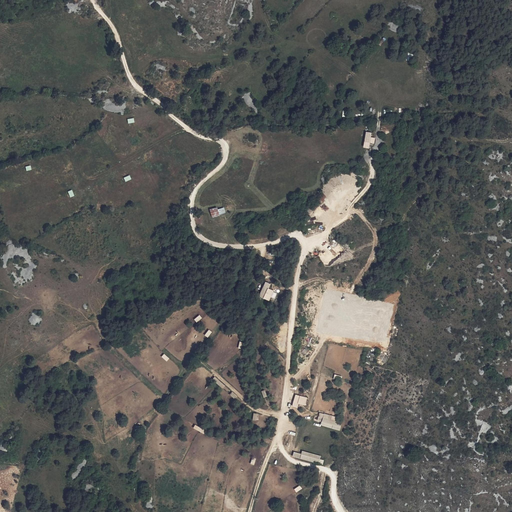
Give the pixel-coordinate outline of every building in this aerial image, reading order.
[(392,23),(391,31),(399,31),(400,24),(392,23)] [(369,148),(370,143),(374,144),(375,137),(371,137),(371,132),(365,132),(364,148),(369,148)] [(66,202),(71,200),(66,188),(62,190),(66,202)] [(217,206),(209,207),(211,215),(218,214),(217,206)] [(271,297),(275,298),(277,292),(268,290),(270,284),(264,282),(259,297),(269,301),(271,297)] [(215,377),(212,380),(222,388),(224,385),(215,377)] [(295,394),(292,406),(297,408),(299,404),(305,406),(307,398),(295,394)] [(319,412),(317,421),(321,422),(320,426),(340,430),(342,422),(335,420),(336,416),(319,412)] [(324,457),(301,452),(301,454),(293,452),(292,457),(322,465),(324,457)]
